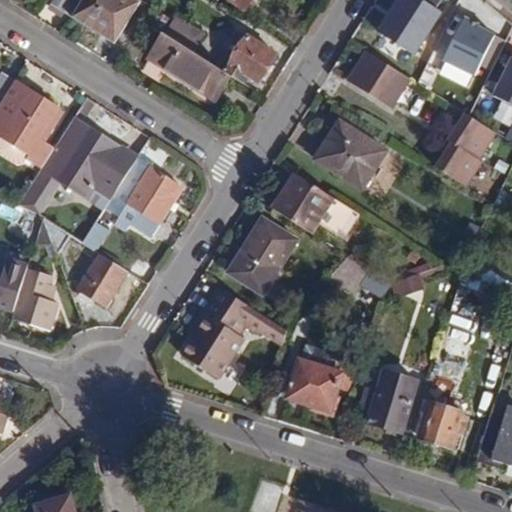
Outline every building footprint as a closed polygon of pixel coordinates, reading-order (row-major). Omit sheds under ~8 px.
[(55,0),(52,5),(73,18),(76,12),(83,0),(55,0)] [(83,0),(76,12),(102,29),(99,35),(116,45),(141,3),(136,0),(83,0)] [(231,0),(247,11),(253,0),(231,0)] [(450,0),(402,0),(390,20),(424,42),(450,0)] [(451,24),(437,42),(464,61),(476,45),(451,24)] [(233,77),(245,85),(251,78),(259,83),(278,54),(236,28),(217,58),(233,67),(229,74),(233,77)] [(233,77),(229,74),(165,35),(150,59),(217,101),(233,77)] [(511,60),(494,96),(511,104),(511,60)] [(343,89),(334,103),(394,142),(400,135),(377,119),(385,106),(389,108),(402,87),(365,63),(348,92),(343,89)] [(0,101),(3,103),(17,83),(0,72),(0,71),(0,101)] [(3,103),(0,107),(0,142),(0,143),(2,139),(31,157),(28,162),(43,171),(56,151),(42,142),(62,112),(54,107),(42,126),(10,107),(23,87),(17,83),(3,103)] [(42,126),(54,107),(23,87),(10,107),(42,126)] [(501,132),(469,114),(453,142),(485,160),(501,132)] [(20,207),(39,216),(61,182),(88,200),(100,182),(116,192),(137,159),(76,120),(56,151),(43,171),(20,207)] [(388,152),(341,123),(317,161),(363,191),(388,152)] [(485,160),(453,142),(436,169),(469,189),(485,160)] [(153,162),(140,154),(137,159),(116,192),(111,201),(124,208),(114,225),(127,232),(133,223),(154,236),(185,187),(150,167),(153,162)] [(359,216),(294,175),(273,210),(312,235),(318,224),(344,240),(359,216)] [(18,216),(5,209),(0,220),(0,240),(2,241),(9,238),(18,216)] [(45,217),(58,255),(73,236),(45,217)] [(300,242),(262,219),(228,274),(265,297),(300,242)] [(95,221),(83,245),(98,253),(110,229),(95,221)] [(107,308),(130,272),(101,254),(78,289),(82,291),(78,296),(93,305),(96,300),(107,308)] [(382,300),(393,285),(348,258),(329,280),(353,297),(359,287),(382,300)] [(29,269),(13,320),(51,332),(60,305),(54,302),(46,300),(52,284),(54,277),(29,269)] [(511,303),(511,283),(487,272),(479,289),(511,303)] [(46,300),(54,302),(59,287),(52,284),(46,300)] [(187,339),(192,341),(224,292),(218,288),(187,339)] [(260,333),(284,346),(289,331),(224,292),(192,341),(183,356),(219,379),(244,339),(238,335),(244,325),(259,334),(260,333)] [(354,369),(335,364),(332,373),(299,363),(288,400),(330,413),(337,389),(347,392),(354,369)] [(405,432),(412,435),(423,403),(414,400),(419,383),(386,373),(380,392),(367,389),(362,409),(373,412),(370,424),(403,435),(405,432)] [(470,418),(430,405),(420,440),(459,452),(470,418)] [(492,410),(476,463),(505,472),(507,466),(511,466),(511,408),(508,408),(506,414),(492,410)] [(75,511),(71,497),(37,507),(38,511),(75,511)]
